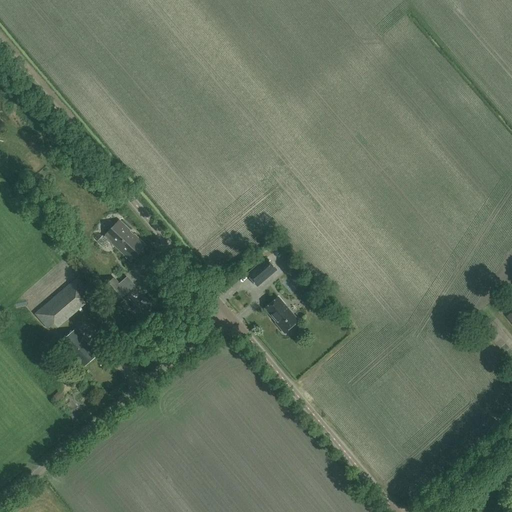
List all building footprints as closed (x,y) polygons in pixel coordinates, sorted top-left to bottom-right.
[(131,262),(146,245),(134,234),(132,236),(129,232),(130,231),(119,220),(104,237),(131,262)] [(258,286),(277,270),(266,258),(247,274),(258,286)] [(82,301),(90,293),(77,277),(34,314),(47,328),(53,324),(57,328),(85,304),(82,301)] [(113,277),(104,286),(117,301),(126,292),(118,284),(119,283),(113,277)] [(289,328),(298,321),(278,297),(265,309),(280,327),(280,328),(284,332),(286,332),(289,330),(289,328)] [(81,368),(97,355),(75,329),(59,342),(81,368)]
